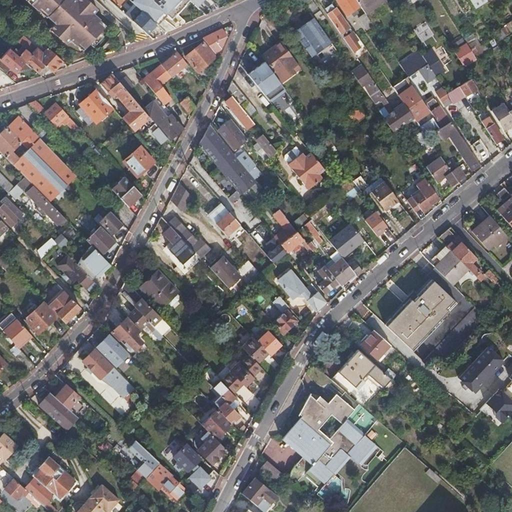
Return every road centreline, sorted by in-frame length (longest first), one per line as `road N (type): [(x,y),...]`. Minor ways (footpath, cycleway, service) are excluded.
road 1 (residential): [(0,406),(92,317),(218,85),(242,24),(240,9)]
road 2 (residential): [(219,511),(324,327),(447,216)]
road 3 (residential): [(240,9),(0,102)]
